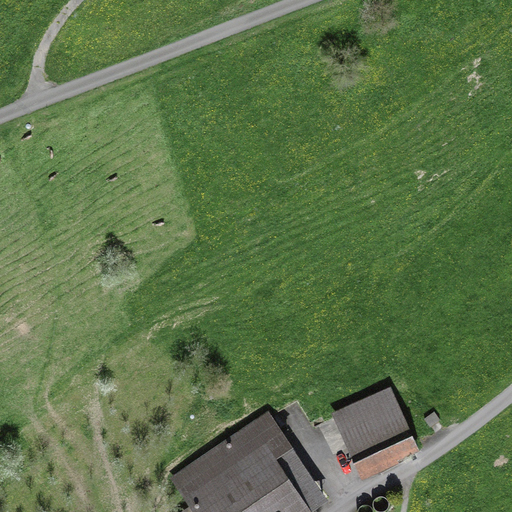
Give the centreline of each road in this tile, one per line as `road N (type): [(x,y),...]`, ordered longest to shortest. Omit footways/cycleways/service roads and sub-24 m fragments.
road 1 (residential): [(0,118),(304,0)]
road 2 (residential): [(511,393),(343,511)]
